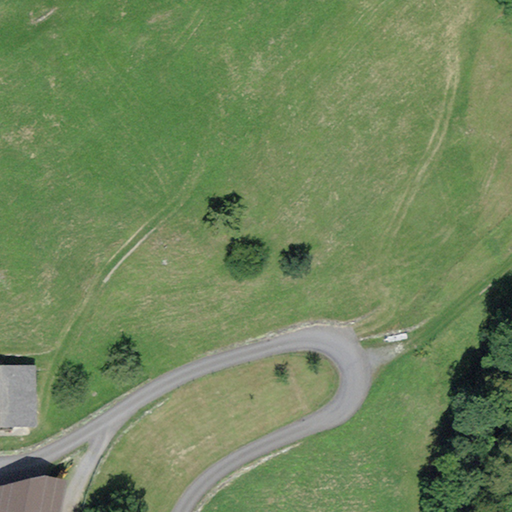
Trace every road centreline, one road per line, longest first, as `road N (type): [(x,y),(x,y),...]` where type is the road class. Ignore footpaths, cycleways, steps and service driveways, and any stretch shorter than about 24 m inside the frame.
road 1 (unclassified): [(181,511),(207,477),(350,399),(352,362),(318,339),(209,364),(43,457),(0,467)]
road 2 (track): [(0,443),(41,428),(61,355),(110,265),(180,200)]
road 3 (track): [(432,511),(458,414),(511,303)]
road 4 (track): [(511,259),(404,348),(353,367)]
